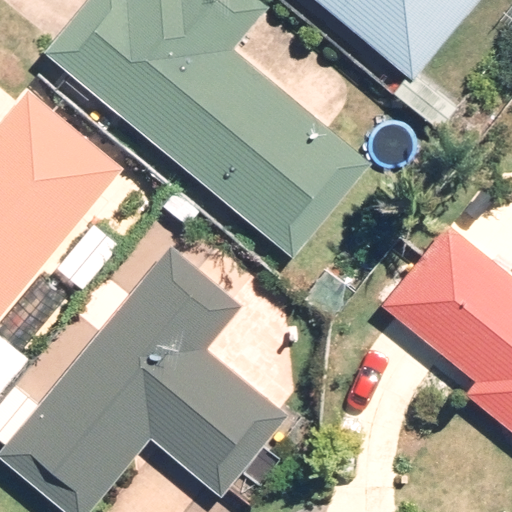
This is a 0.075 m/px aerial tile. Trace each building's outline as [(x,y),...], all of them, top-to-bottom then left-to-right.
[(84,0),(44,49),(294,254),(369,162),(231,49),(268,4),(263,0),(84,0)] [(477,0),(316,0),(407,74),(393,90),(420,112),(437,91),(417,74),(477,0)] [(0,313),(122,165),(28,88),(0,121),(0,313)] [(511,429),(511,273),(447,222),(382,304),(474,378),(464,391),(511,429)] [(244,303),(170,243),(38,402),(17,385),(0,404),(0,437),(6,442),(0,448),(0,456),(67,511),(87,511),(150,437),(221,495),(288,414),(207,348),(244,303)]
